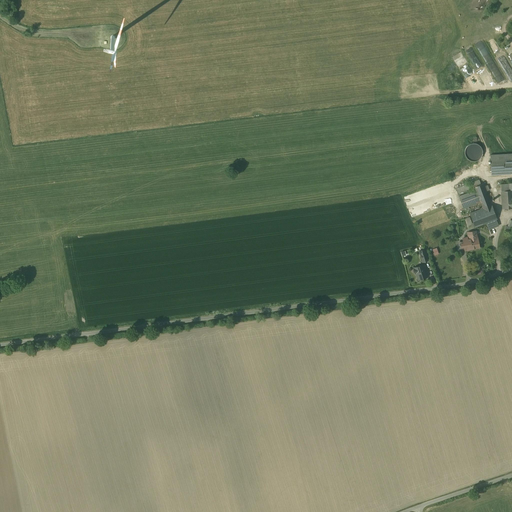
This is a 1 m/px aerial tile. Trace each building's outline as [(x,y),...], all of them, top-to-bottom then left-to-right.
[(458,61),(465,79),(472,76),(465,58),(458,61)] [(482,155),(483,152),(482,149),(480,146),(477,144),(474,143),(470,144),(467,146),(465,149),(465,152),(465,156),(467,159),(470,161),(474,161),(477,160),(480,158),(482,155)] [(503,154),(490,155),(491,165),(504,164),(503,155),(503,154)] [(511,154),(503,155),(504,164),(491,165),(491,172),(511,171),(511,154)] [(479,180),(457,188),(459,193),(475,187),(481,184),(479,180)] [(483,208),(470,214),(473,223),(474,224),(475,227),(497,218),(492,205),(483,183),(481,184),(475,187),(476,190),(481,202),(483,208)] [(476,190),(459,196),(463,209),(481,202),(476,190)] [(511,190),(501,191),(503,209),(511,208),(511,190)] [(451,196),(439,199),(441,205),(452,202),(451,196)] [(497,221),(486,225),(488,229),(499,225),(497,221)] [(472,240),(469,240),(468,240),(467,237),(463,238),(463,243),(461,244),(462,248),(464,248),(465,250),(480,247),(478,239),(477,239),(476,231),(471,232),(472,240)] [(428,260),(424,250),(419,251),(423,262),(428,260)] [(424,264),(415,267),(415,268),(414,268),(415,273),(417,274),(418,279),(428,276),(424,264)]
